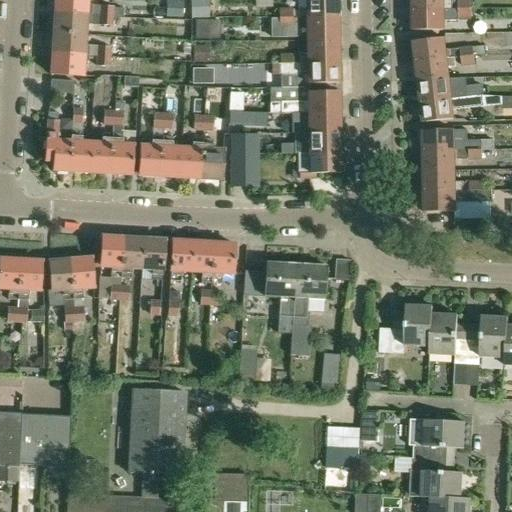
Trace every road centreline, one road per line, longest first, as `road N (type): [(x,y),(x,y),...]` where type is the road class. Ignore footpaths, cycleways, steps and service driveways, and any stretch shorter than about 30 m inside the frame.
road 1 (residential): [(353,218),(270,225),(2,212)]
road 2 (unclassified): [(353,218),(367,182),(364,0)]
road 3 (unclassified): [(2,212),(15,0)]
road 4 (unclassified): [(511,277),(405,274),(373,263),(353,218)]
